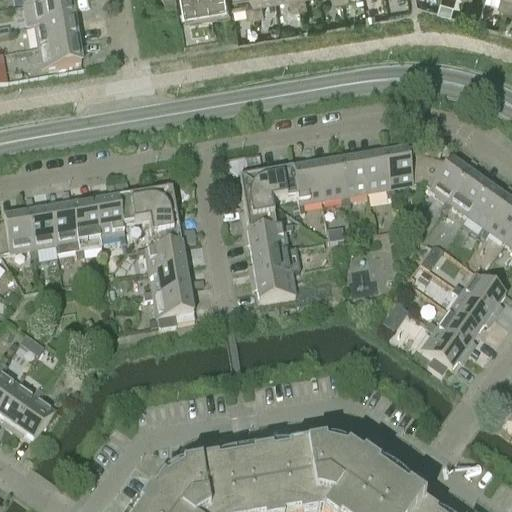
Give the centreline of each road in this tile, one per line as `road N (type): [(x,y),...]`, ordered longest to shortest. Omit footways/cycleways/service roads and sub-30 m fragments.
road 1 (tertiary): [(0,145),(370,81),(439,82),(511,108)]
road 2 (residential): [(511,166),(462,131),(407,117),(196,149)]
road 3 (residential): [(429,469),(342,407),(243,424)]
road 4 (residential): [(0,186),(196,149)]
road 5 (residential): [(93,511),(144,441),(243,424)]
road 6 (residential): [(225,314),(196,149)]
road 7 (residential): [(429,469),(511,354)]
